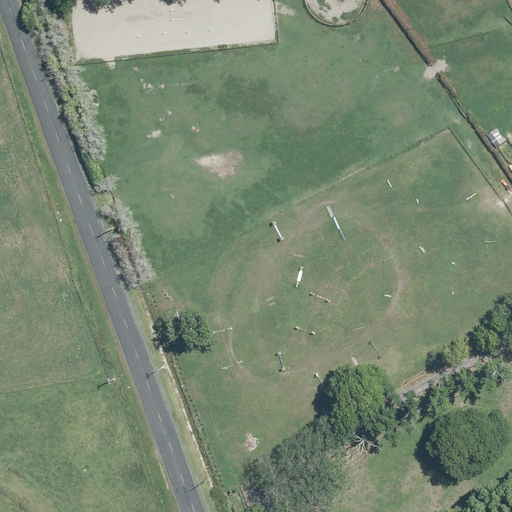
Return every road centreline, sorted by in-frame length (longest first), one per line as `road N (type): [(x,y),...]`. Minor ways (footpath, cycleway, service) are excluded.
road 1 (tertiary): [(5,0),(194,511)]
road 2 (unknown): [(254,511),(423,386),(511,347)]
